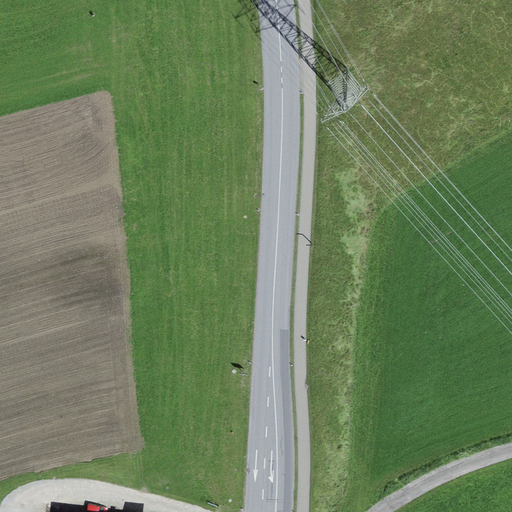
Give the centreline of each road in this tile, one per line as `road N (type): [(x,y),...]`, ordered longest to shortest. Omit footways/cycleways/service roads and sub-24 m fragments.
road 1 (primary): [(269,511),(281,77),(274,0)]
road 2 (track): [(511,449),(454,469),(379,511)]
